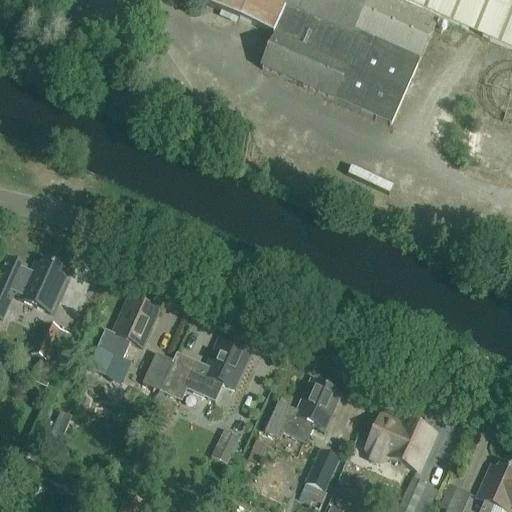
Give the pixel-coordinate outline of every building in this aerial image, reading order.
[(511,0),(206,0),(204,5),(273,36),(273,37),(275,38),(260,70),(390,128),(438,20),(511,52),(511,0)] [(42,267),(35,264),(31,273),(26,271),(27,267),(8,258),(0,275),(0,320),(3,322),(15,295),(20,298),(18,301),(51,316),(67,279),(60,276),(63,270),(44,262),(42,267)] [(143,351),(159,314),(129,300),(112,336),(105,333),(97,351),(89,368),(123,383),(130,366),(122,362),(130,345),(143,351)] [(55,326),(43,357),(54,362),(67,330),(55,326)] [(174,365),(161,394),(182,403),(188,391),(216,404),(223,387),(235,392),(251,355),(219,341),(206,370),(177,357),(174,365)] [(161,394),(174,365),(158,358),(145,387),(161,394)] [(38,379),(53,386),(60,371),(45,364),(38,379)] [(325,433),(343,395),(311,381),(296,412),(278,404),(264,433),(280,440),(282,435),(303,445),(312,427),(325,433)] [(407,430),(380,418),(366,451),(417,474),(434,436),(409,425),(407,430)] [(216,451),(211,461),(226,468),(231,458),(239,440),(224,434),(216,451)] [(325,496),(340,462),(320,453),(305,487),(325,496)] [(511,470),(500,465),(498,471),(491,468),(476,500),(485,504),(481,511),(509,511),(511,509),(511,470)] [(415,511),(426,487),(412,481),(401,506),(398,511),(415,511)]
